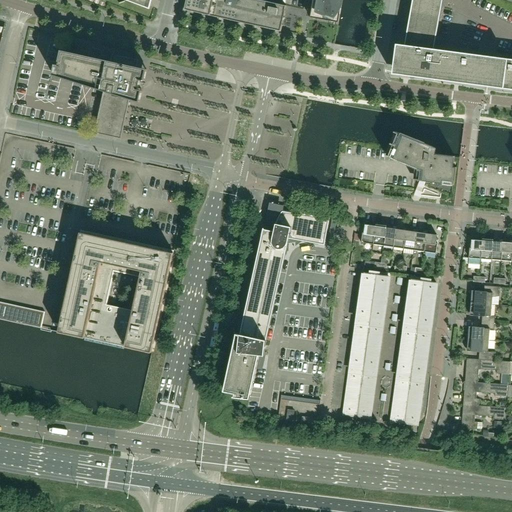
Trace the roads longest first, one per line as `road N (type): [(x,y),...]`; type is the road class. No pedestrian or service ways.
road 1 (primary): [(511,490),(180,450)]
road 2 (tertiary): [(221,172),(160,447)]
road 3 (tertiary): [(180,450),(241,179)]
road 4 (unclassified): [(221,172),(0,121)]
road 5 (primary): [(174,484),(398,511)]
road 6 (residential): [(324,415),(355,200)]
road 7 (residential): [(436,376),(457,215)]
road 8 (primary): [(160,447),(0,422)]
road 9 (primary): [(0,456),(154,482)]
road 10 (unclassified): [(160,46),(20,6)]
road 11 (unclassified): [(511,101),(374,84)]
